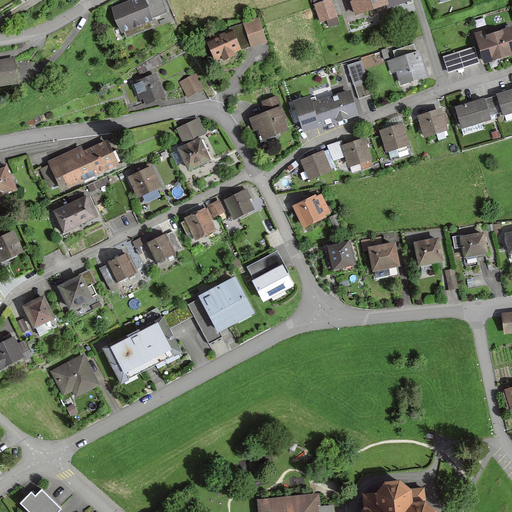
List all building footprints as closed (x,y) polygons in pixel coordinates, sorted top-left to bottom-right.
[(166,13),(161,0),(138,0),(113,10),(122,31),(166,13)] [(329,0),(314,5),(320,22),(335,17),(329,0)] [(355,15),(385,4),(383,0),(353,0),(355,2),(351,3),(355,15)] [(238,50),(264,42),(257,20),(229,29),(230,31),(238,50)] [(476,36),(484,62),(511,53),(511,33),(511,30),(488,37),(486,32),(476,36)] [(231,53),(238,50),(230,31),(207,42),(215,60),(222,57),(223,60),(232,56),(231,53)] [(477,63),(472,49),(444,58),(448,73),(477,63)] [(402,84),(423,77),(415,54),(394,61),(402,84)] [(0,62),(0,85),(16,82),(12,60),(0,62)] [(152,68),(149,61),(136,68),(139,75),(152,68)] [(353,85),(367,81),(360,62),(346,66),(353,85)] [(154,76),(133,85),(139,99),(143,98),(145,103),(163,96),(154,76)] [(204,91),(195,76),(181,84),(190,99),(204,91)] [(367,81),(353,85),(357,100),(371,95),(367,81)] [(311,111),(297,115),(302,130),(315,126),(316,127),(323,124),(323,125),(354,114),(348,94),(327,100),(325,91),(311,96),(310,92),(301,95),(303,103),(308,102),(311,111)] [(511,94),(508,96),(507,92),(496,96),(501,113),(511,109),(511,94)] [(283,119),(275,97),(262,103),(266,114),(251,120),(254,130),(259,128),(263,138),(285,130),(281,120),(283,119)] [(480,123),(489,120),(483,100),(474,103),(475,106),(466,108),(465,105),(454,109),(460,126),(479,120),(480,123)] [(424,135),(444,129),(438,112),(419,118),(424,135)] [(183,142),(192,139),(186,126),(177,130),(183,142)] [(413,155),(408,140),(405,141),(400,126),(381,133),(389,157),(392,156),(393,160),(413,155)] [(206,161),(207,160),(202,150),(205,148),(202,141),(199,142),(198,141),(179,150),(188,169),(197,165),(201,166),(205,164),(206,161)] [(349,164),(368,158),(362,141),(343,147),(349,164)] [(110,153),(106,143),(52,168),(61,189),(115,164),(116,166),(122,163),(116,150),(110,153)] [(309,178),(328,170),(321,154),(302,162),(309,178)] [(14,190),(4,166),(0,168),(0,203),(4,202),(1,195),(14,190)] [(138,196),(158,187),(150,168),(142,172),(141,169),(135,172),(136,175),(129,178),(138,196)] [(100,187),(100,186),(107,183),(104,178),(87,186),(90,192),(100,187)] [(233,220),(252,211),(243,192),(224,201),(233,220)] [(329,213),(320,195),(294,208),(303,226),(329,213)] [(86,198),(69,206),(78,224),(95,216),(86,198)] [(222,213),(218,204),(212,206),(214,210),(211,211),(214,217),(222,213)] [(61,232),(78,224),(69,206),(52,214),(61,232)] [(208,221),(211,219),(209,215),(206,216),(203,211),(186,219),(195,239),(212,230),(208,221)] [(335,229),(341,226),(336,215),(329,218),(335,229)] [(181,249),(173,232),(164,236),(172,253),(181,249)] [(0,260),(20,251),(12,233),(0,238),(0,260)] [(452,238),(454,249),(462,247),(462,248),(463,248),(465,260),(485,256),(484,253),(485,253),(483,240),(482,234),(461,238),(461,236),(452,238)] [(173,254),(172,253),(164,236),(164,235),(157,239),(156,237),(152,239),(153,241),(145,244),(154,263),(156,262),(159,263),(163,261),(164,258),(173,254)] [(364,251),(371,249),(369,240),(362,241),(364,251)] [(421,265),(442,260),(438,240),(425,243),(417,244),(421,265)] [(331,258),(333,267),(353,262),(349,243),(328,248),(330,255),(331,258)] [(390,245),(371,249),(376,280),(387,277),(386,275),(388,272),(387,267),(398,264),(394,245),(390,245)] [(134,273),(125,255),(118,258),(117,256),(113,258),(114,260),(106,264),(108,266),(99,270),(107,285),(115,281),(116,282),(117,282),(120,283),(124,280),(125,277),(134,273)] [(333,267),(331,258),(322,260),(326,274),(334,272),(333,267)] [(286,272),(281,262),(252,277),(263,298),(292,283),(286,272)] [(450,289),(458,288),(454,270),(446,272),(450,289)] [(95,295),(91,285),(84,288),(79,278),(59,288),(69,308),(72,307),(74,308),(78,306),(78,304),(95,295)] [(200,298),(186,305),(192,316),(208,345),(221,337),(215,326),(221,323),(225,321),(227,325),(235,321),(233,317),(248,309),(238,291),(240,290),(234,280),(200,298)] [(51,318),(42,298),(24,307),(33,326),(42,322),(45,323),(48,321),(49,319),(51,318)] [(192,316),(186,305),(161,318),(161,319),(167,330),(174,326),(187,319),(192,316)] [(167,330),(161,319),(161,318),(158,313),(134,325),(137,332),(103,349),(109,360),(110,359),(119,377),(135,369),(137,373),(145,369),(144,368),(149,366),(154,364),(156,369),(181,356),(173,341),(167,330)] [(511,315),(503,316),(504,332),(511,330),(511,315)] [(21,334),(27,330),(22,319),(15,322),(21,334)] [(31,355),(24,342),(15,346),(9,334),(2,337),(3,338),(0,339),(0,367),(23,356),(25,358),(31,355)] [(83,391),(96,384),(82,358),(76,361),(53,373),(63,393),(80,384),(83,391)] [(433,511),(434,511),(425,503),(423,489),(408,490),(398,482),(385,483),(376,494),(362,495),(364,509),(361,511),(433,511)] [(30,492),(28,494),(20,503),(28,511),(26,511),(56,511),(60,509),(40,490),(34,496),(30,492)] [(318,511),(318,499),(274,503),(273,499),(257,501),(258,511),(318,511)]
